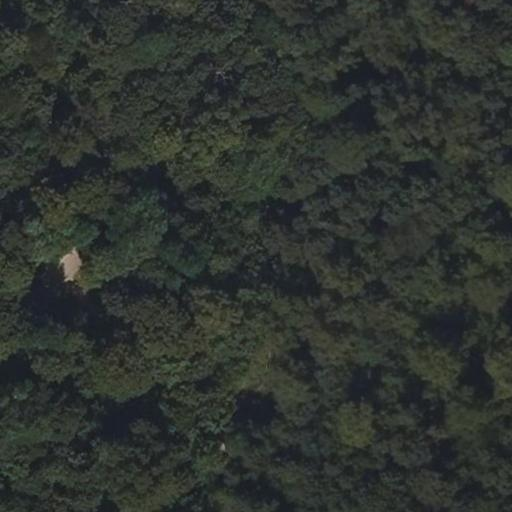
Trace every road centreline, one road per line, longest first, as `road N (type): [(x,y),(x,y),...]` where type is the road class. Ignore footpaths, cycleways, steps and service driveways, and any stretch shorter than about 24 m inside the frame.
road 1 (unknown): [(59,272),(275,29),(312,0)]
road 2 (track): [(59,272),(282,511)]
